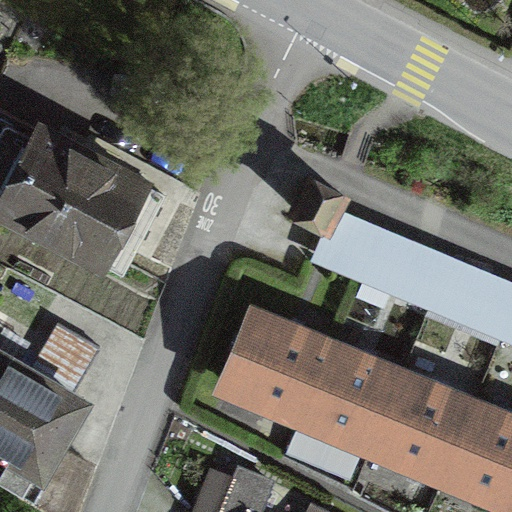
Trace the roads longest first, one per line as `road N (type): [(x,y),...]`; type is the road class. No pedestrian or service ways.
road 1 (residential): [(303,3),(107,511)]
road 2 (tertiary): [(303,3),(511,112)]
